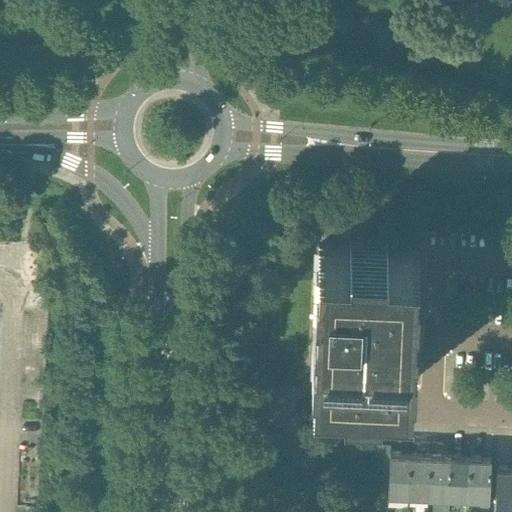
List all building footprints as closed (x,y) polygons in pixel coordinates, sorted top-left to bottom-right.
[(312,378),(343,379),(343,386),(381,387),(381,381),(412,382),(417,249),(387,248),(387,241),(349,240),(349,246),(318,245),(312,378)] [(91,464),(92,458),(92,451),(90,451),(90,450),(86,450),(86,451),(79,451),(79,470),(91,471),(91,464)] [(408,494),(410,452),(390,451),(388,493),(408,494)] [(430,453),(410,452),(408,494),(428,495),(430,453)] [(450,454),(430,453),(428,495),(448,495),(450,454)] [(470,455),(450,454),(448,495),(468,496),(470,455)] [(468,496),(489,497),(491,456),(470,455),(468,496)] [(495,507),(511,507),(511,466),(496,466),(495,507)]
